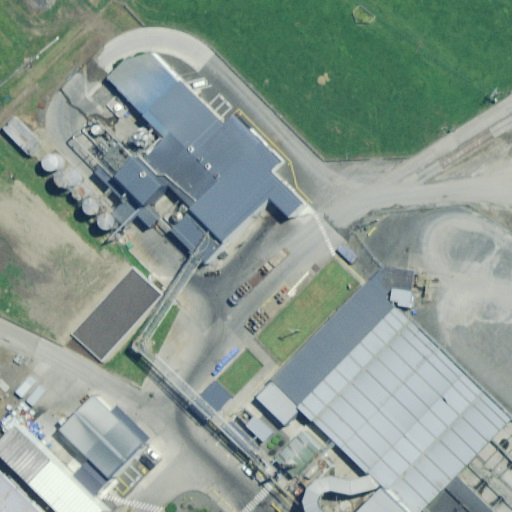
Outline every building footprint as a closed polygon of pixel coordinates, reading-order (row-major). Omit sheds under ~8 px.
[(335,212),(175,61),(150,68),(131,82),(192,144),(148,190),(236,274),(300,208),(320,227),(335,212)] [(65,166),(66,163),(65,161),(64,158),(62,156),(60,154),(57,154),(54,154),(51,155),(49,157),(48,160),(47,163),(47,166),(49,168),(51,170),(53,172),(56,172),(59,172),(62,171),(64,169),(65,166)] [(82,182),(82,179),(82,176),(81,173),(78,170),(76,169),(72,168),(69,169),(66,170),(64,172),(62,175),(62,178),(62,181),(63,184),(66,187),(68,188),(72,189),(75,188),(78,187),(80,185),(82,182)] [(107,210),(108,207),(107,204),(106,202),(104,200),(102,198),(99,198),(96,198),(94,199),(92,201),(91,203),(90,206),(90,209),(91,211),(93,213),(96,215),(98,215),(101,215),(104,214),(106,212),(107,210)] [(122,225),(123,222),(122,219),(121,216),(119,214),(117,213),(114,212),(111,213),(108,214),(106,216),(105,218),(104,221),(105,224),(106,227),(108,229),(110,230),(113,231),(116,230),(119,229),(121,227),(122,225)] [(417,511),(511,425),(511,417),(394,290),(286,389),(399,511),(417,511)] [(149,444),(96,393),(61,430),(114,480),(149,444)] [(258,417),(250,426),(266,441),(274,432),(258,417)] [(109,511),(110,511),(18,422),(0,440),(0,454),(60,511),(109,511)] [(324,451),(305,432),(278,459),(297,478),(324,451)] [(36,511),(0,477),(0,511),(36,511)] [(397,511),(385,499),(371,511),(397,511)]
